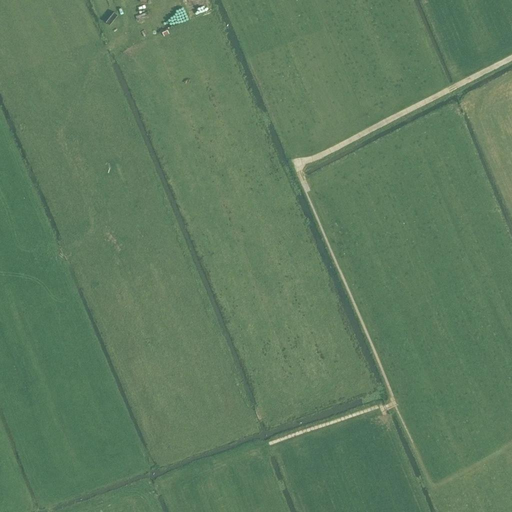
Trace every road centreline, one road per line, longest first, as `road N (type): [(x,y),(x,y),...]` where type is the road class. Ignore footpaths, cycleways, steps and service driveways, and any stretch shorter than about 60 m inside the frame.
road 1 (track): [(511,56),(297,169),(411,443)]
road 2 (track): [(394,401),(268,443)]
